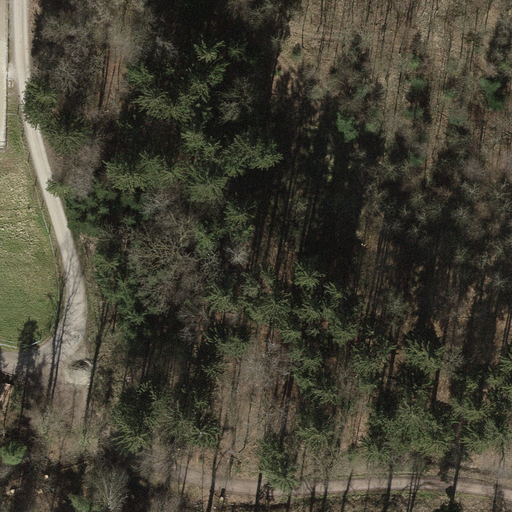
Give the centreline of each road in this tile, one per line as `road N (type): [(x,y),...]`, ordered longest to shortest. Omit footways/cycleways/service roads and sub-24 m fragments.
road 1 (track): [(48,396),(212,476),(511,495)]
road 2 (track): [(48,396),(84,301),(25,99),(20,0)]
